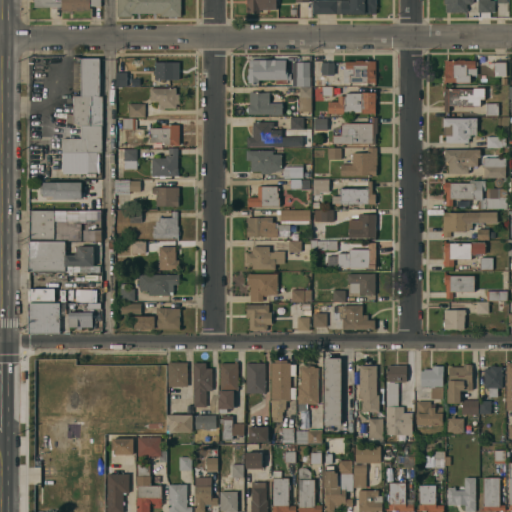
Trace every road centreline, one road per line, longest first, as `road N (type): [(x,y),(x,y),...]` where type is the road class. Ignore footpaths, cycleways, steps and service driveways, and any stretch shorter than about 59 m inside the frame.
road 1 (residential): [(511,334),(0,335)]
road 2 (residential): [(511,29),(0,29)]
road 3 (residential): [(215,0),(216,335)]
road 4 (residential): [(412,0),(412,335)]
road 5 (primary): [(0,0),(0,335)]
